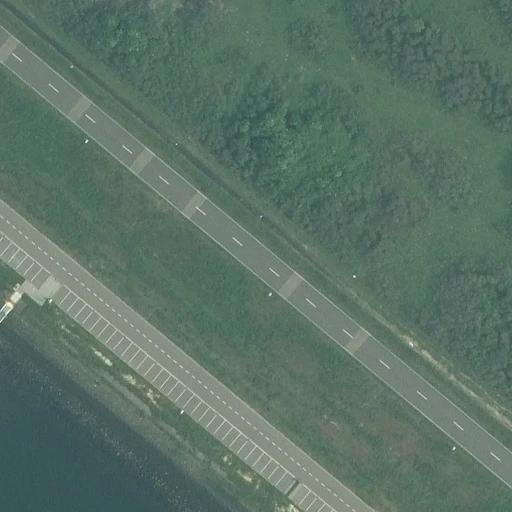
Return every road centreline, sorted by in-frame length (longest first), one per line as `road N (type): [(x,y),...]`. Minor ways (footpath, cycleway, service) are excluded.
road 1 (tertiary): [(511,471),(0,43)]
road 2 (unknown): [(362,511),(0,206)]
